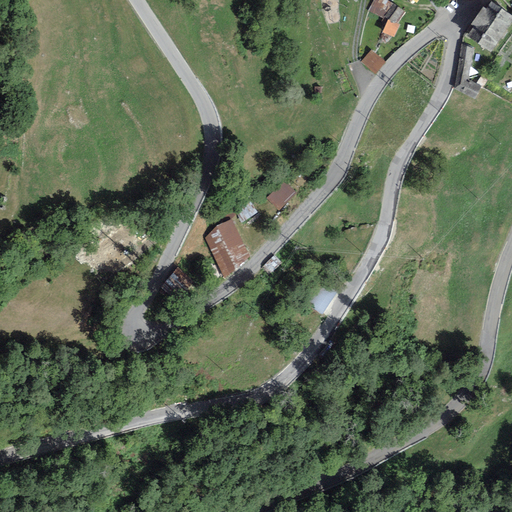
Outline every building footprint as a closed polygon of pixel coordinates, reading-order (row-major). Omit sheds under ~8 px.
[(406,11),(386,0),(376,0),(372,9),(398,24),(406,11)] [(471,36),(490,48),(511,14),(511,12),(494,1),(489,9),(487,7),(477,22),(479,24),(471,36)] [(464,45),(457,86),(477,92),(480,83),(468,79),(473,47),(464,45)] [(373,50),(365,60),(375,69),(384,59),(373,50)] [(295,192),(284,181),(267,197),(279,209),(295,192)] [(255,212),(249,202),(237,209),(243,219),(255,212)] [(222,220),(210,233),(226,271),(233,268),(249,252),(233,215),(222,220)] [(311,303),(323,310),(336,288),(323,281),(311,303)]
